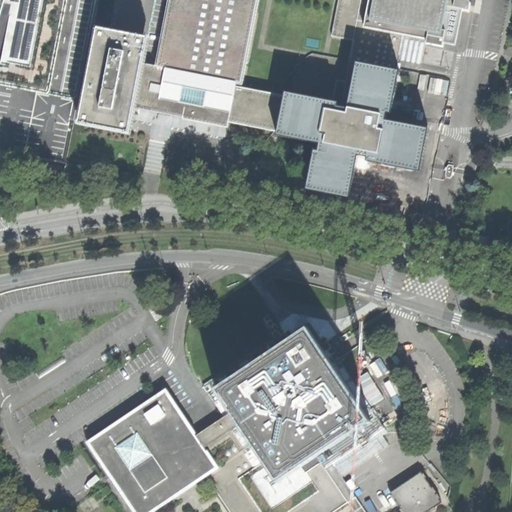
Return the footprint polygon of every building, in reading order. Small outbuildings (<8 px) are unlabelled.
[(0,0),(0,83),(55,95),(71,98),(75,97),(93,0),(0,0)] [(238,81),(243,82),(258,0),(172,0),(160,67),(166,68),(191,73),(238,81)] [(443,47),(444,41),(457,44),(463,10),(467,11),(468,0),(362,0),(355,41),(350,66),(342,108),(335,106),(335,102),(293,94),(292,98),(237,88),(235,96),(232,111),(230,123),(286,134),(285,137),(316,143),(317,141),(323,142),(321,149),(320,155),(316,154),(309,191),(323,193),(336,196),(351,199),(359,156),(370,158),(369,162),(421,172),(429,130),(392,123),(392,125),(386,124),(389,108),(393,109),(399,76),(395,75),(397,60),(403,34),(426,38),(425,44),(443,47)] [(339,0),(332,37),(355,41),(362,0),(339,0)] [(237,88),(238,81),(191,73),(166,68),(160,67),(147,64),(153,37),(98,26),(93,53),(87,52),(74,120),(76,121),(80,122),(80,125),(134,136),(139,108),(165,113),(183,117),(182,119),(229,128),(230,123),(232,111),(235,96),(237,88)] [(403,29),(397,60),(421,65),(425,44),(427,34),(403,29)] [(446,179),(452,179),(454,171),(453,167),(449,166),(447,169),(446,179)] [(336,196),(323,193),(319,215),(325,216),(332,218),(336,196)] [(218,466),(208,474),(233,511),(331,511),(348,501),(326,467),(332,463),(385,429),(320,332),(308,330),(295,327),(205,387),(209,393),(228,422),(201,440),(218,466)] [(137,511),(150,511),(208,474),(218,466),(201,440),(167,390),(90,441),(137,511)] [(393,511),(365,511),(332,463),(326,467),(348,501),(356,511),(405,511),(402,506),(393,511)] [(405,511),(427,511),(443,502),(422,471),(392,491),(402,506),(405,511)]
